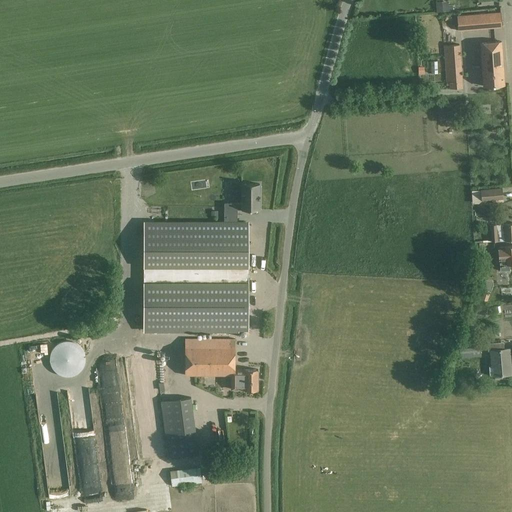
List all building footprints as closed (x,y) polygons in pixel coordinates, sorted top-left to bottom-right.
[(501,13),(458,17),(459,31),(502,27),(501,13)] [(502,42),(481,43),(484,87),(505,85),(502,42)] [(462,82),(460,46),(445,46),(447,83),(462,82)] [(249,268),(249,223),(238,223),(238,210),(260,210),(260,184),(242,184),(242,203),(225,203),(225,223),(145,223),(144,267),(144,282),(144,330),(249,330),(249,282),(249,268)] [(502,188),(481,190),(472,191),(473,203),(482,202),(482,201),(503,199),(502,188)] [(504,224),(491,225),(492,242),(505,241),(511,240),(511,224),(504,225),(504,224)] [(511,246),(500,247),(501,271),(510,270),(510,264),(511,264),(511,246)] [(511,287),(502,288),(503,296),(511,295),(511,287)] [(481,288),(478,298),(488,301),(491,291),(481,288)] [(186,375),(232,376),(232,389),(245,389),(245,390),(258,390),(258,370),(235,370),(235,339),(186,339),(186,375)] [(85,353),(84,352),(83,350),(83,349),(82,349),(81,347),(80,346),(79,345),(78,344),(76,344),(75,343),(74,342),(72,342),(71,342),(69,341),(68,341),(66,342),(65,342),(63,342),(62,343),(60,343),(59,344),(57,345),(56,346),(55,347),(54,348),(53,349),(52,350),(52,352),(51,353),(51,355),(50,356),(50,358),(50,359),(50,361),(51,363),(51,365),(51,366),(52,367),(53,369),(54,370),(54,371),(56,372),(57,373),(58,374),(59,375),(61,376),(63,377),(65,377),(67,377),(69,377),(71,377),(72,377),(74,376),(76,375),(78,374),(80,373),(81,371),(82,370),(83,369),(84,367),(84,366),(85,365),(85,363),(86,362),(86,361),(86,359),(86,357),(85,356),(85,355),(85,354),(85,353)] [(489,353),(491,352),(492,367),(489,367),(490,376),(511,375),(509,349),(504,349),(504,342),(488,343),(489,353)] [(482,357),(481,343),(460,344),(461,359),(482,357)] [(166,388),(164,352),(153,353),(154,366),(158,366),(159,388),(166,388)] [(70,414),(78,412),(74,397),(66,398),(70,414)] [(191,398),(161,402),(169,458),(199,454),(191,398)] [(67,415),(48,419),(49,423),(68,419),(67,415)] [(116,429),(119,489),(137,488),(134,428),(116,429)] [(148,458),(165,455),(163,445),(146,448),(148,458)] [(200,468),(170,471),(172,486),(202,482),(200,468)] [(78,495),(76,481),(56,483),(58,497),(78,495)] [(113,498),(89,498),(89,508),(113,507),(113,498)]
